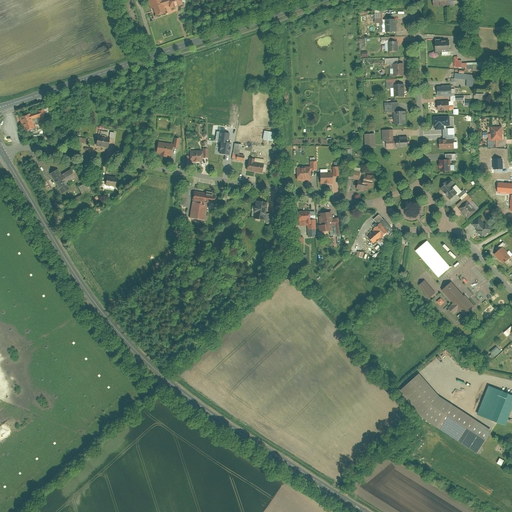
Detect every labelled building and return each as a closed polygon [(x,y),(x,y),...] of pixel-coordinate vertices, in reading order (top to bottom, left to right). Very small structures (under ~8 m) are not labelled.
[(146,0),(153,18),(167,13),(168,15),(179,11),(177,7),(183,5),(181,0),(146,0)] [(383,10),(374,10),(375,23),(382,22),(382,33),(396,32),(396,19),(383,19),(383,10)] [(394,37),(381,37),(381,44),(385,44),(385,51),(397,51),(397,40),(395,41),(394,37)] [(449,38),(435,39),(435,52),(441,51),(441,55),(450,55),(449,38)] [(458,56),(453,56),(453,69),(464,69),(464,70),(473,70),(473,67),(483,66),(483,63),(461,63),(461,60),(458,60),(458,56)] [(398,58),(385,58),(385,64),(390,64),(390,75),(403,75),(403,63),(398,63),(398,58)] [(459,74),(455,74),(454,79),(451,78),(451,83),(455,83),(455,79),(466,79),(466,87),(473,87),(473,74),(464,74),(459,74)] [(397,80),(386,80),(386,88),(390,88),(390,97),(405,97),(405,84),(397,84),(397,82),(397,80)] [(452,85),(437,86),(437,97),(450,96),(452,96),(452,85)] [(451,101),(438,102),(438,110),(453,109),(454,109),(453,101),(451,101)] [(398,102),(384,103),(384,113),(393,113),(393,125),(407,125),(406,111),(398,111),(398,102)] [(30,113),(20,117),(24,131),(35,128),(32,119),(38,117),(39,121),(47,119),(46,115),(44,108),(38,110),(38,112),(30,115),(30,113)] [(32,119),(35,128),(41,126),(39,121),(38,117),(32,119)] [(450,117),(433,117),(433,127),(435,127),(435,130),(445,130),(445,127),(450,127),(450,117)] [(502,127),(491,127),(491,134),(488,134),(488,138),(488,140),(491,140),(491,141),(495,141),(497,141),(503,141),(502,127)] [(275,132),(265,130),(263,140),(274,141),(275,132)] [(395,130),(383,130),(383,141),(387,141),(387,149),(409,148),(409,136),(395,137),(395,130)] [(231,133),(217,132),(216,142),(221,142),(219,154),(228,155),(231,133)] [(376,134),(365,134),(366,147),(377,147),(376,134)] [(109,139),(97,137),(96,146),(108,148),(109,139)] [(454,138),(438,139),(439,150),(454,149),(454,148),(454,142),(454,138)] [(173,143),(157,141),(155,154),(159,154),(159,156),(166,157),(166,155),(171,156),(173,147),(173,143)] [(231,160),(236,160),(237,154),(239,154),(240,149),(245,150),(245,147),(243,147),(243,145),(234,143),(231,160)] [(202,151),(189,151),(189,162),(202,162),(202,157),(202,151)] [(239,154),(237,154),(236,160),(243,162),(245,155),(239,154)] [(255,158),(250,157),(248,169),(263,172),(265,164),(264,163),(254,162),(255,158)] [(445,159),(439,159),(439,171),(451,171),(450,159),(445,159)] [(502,159),(493,159),(493,170),(502,169),(502,159)] [(309,167),(297,167),(297,175),(297,180),(310,180),(309,170),(309,167)] [(57,168),(49,173),(61,194),(70,189),(66,182),(76,177),(70,168),(60,174),(57,168)] [(350,170),(349,173),(348,179),(358,180),(359,180),(360,173),(360,172),(354,171),(350,170)] [(327,172),(320,172),(320,183),(333,183),(332,176),(332,172),(327,172)] [(362,181),(359,180),(357,189),(360,189),(362,190),(364,190),(367,191),(368,187),(373,188),(375,175),(372,175),(365,174),(364,173),(362,181)] [(117,177),(106,176),(104,186),(115,188),(117,177)] [(452,178),(440,188),(450,200),(456,195),(462,201),(468,196),(452,178)] [(86,182),(77,187),(81,194),(74,198),(80,208),(90,203),(86,196),(92,193),(86,182)] [(511,183),(499,183),(498,193),(511,193),(511,183)] [(189,187),(182,186),(179,205),(185,206),(189,187)] [(216,194),(194,190),(188,217),(203,220),(207,202),(214,204),(216,194)] [(468,196),(462,201),(456,205),(467,219),(479,209),(468,196)] [(268,201),(255,199),(254,207),(252,206),(251,217),(253,217),(252,220),(265,222),(266,213),(268,201)] [(315,211),(298,211),(298,226),(307,226),(307,238),(316,237),(315,211)] [(332,212),(319,213),(319,216),(319,226),(318,226),(318,231),(330,230),(331,230),(331,224),(336,224),(336,234),(340,234),(339,217),(333,218),(333,219),(332,219),(332,212)] [(265,222),(265,223),(273,224),(274,215),(266,213),(265,222)] [(392,230),(379,215),(373,220),(378,225),(372,230),(373,232),(368,237),(374,244),(376,242),(382,248),(386,245),(381,239),(392,230)] [(479,216),(471,223),(481,237),(490,230),(485,222),(484,223),(479,216)] [(511,256),(502,246),(494,254),(503,264),(511,256)] [(425,280),(419,285),(425,292),(430,298),(436,293),(425,280)] [(463,293),(452,281),(449,284),(442,290),(453,303),(452,304),(448,308),(454,315),(458,311),(459,313),(461,311),(464,315),(465,316),(476,305),(466,294),(464,295),(463,293)] [(509,333),(511,330),(511,326),(503,333),(507,337),(510,334),(509,333)] [(496,346),(487,354),(492,359),(501,351),(496,346)] [(438,395),(419,373),(399,391),(415,410),(420,416),(424,419),(477,453),(491,430),(438,395)] [(511,406),(511,395),(489,385),(477,414),(504,425),(511,406)]
